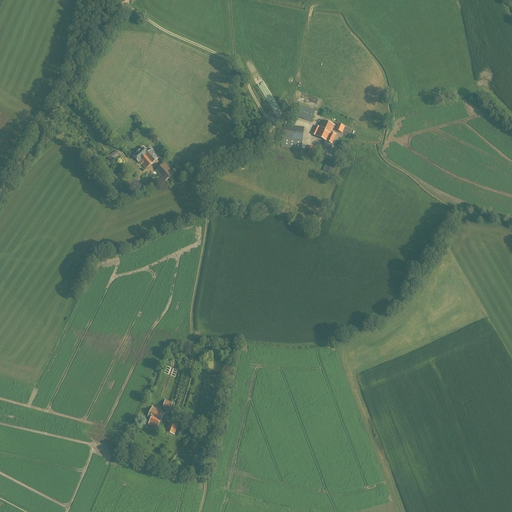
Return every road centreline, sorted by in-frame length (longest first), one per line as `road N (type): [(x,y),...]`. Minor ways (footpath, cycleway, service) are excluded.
road 1 (track): [(198,511),(213,435),(174,412),(192,348),(204,178),(266,148),(269,128),(238,66),(124,1)]
road 2 (track): [(125,0),(0,193)]
